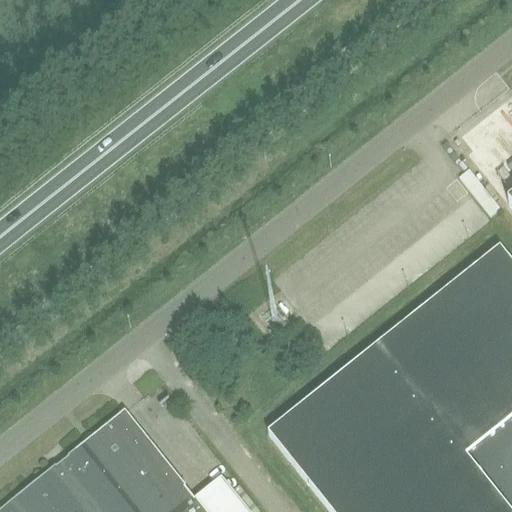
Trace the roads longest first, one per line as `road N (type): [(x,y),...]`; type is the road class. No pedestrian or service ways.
road 1 (unclassified): [(0,451),(511,41)]
road 2 (unclassified): [(421,0),(0,350)]
road 3 (trunk): [(0,242),(302,0)]
